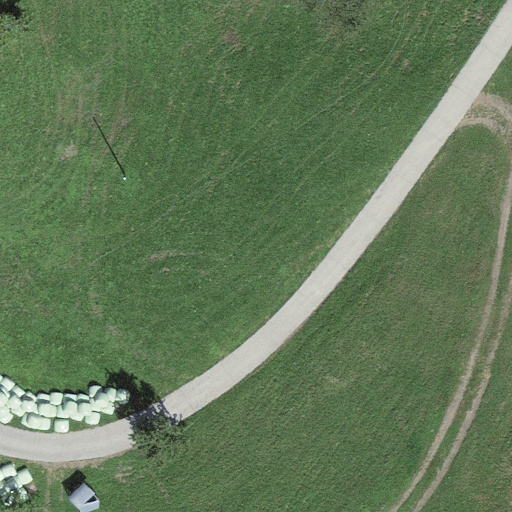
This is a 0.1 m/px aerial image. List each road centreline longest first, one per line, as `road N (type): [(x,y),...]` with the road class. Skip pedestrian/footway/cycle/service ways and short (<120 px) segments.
road 1 (track): [(511,24),(346,249),(249,354),(92,427),(0,424)]
road 2 (track): [(511,220),(479,377),(406,511)]
